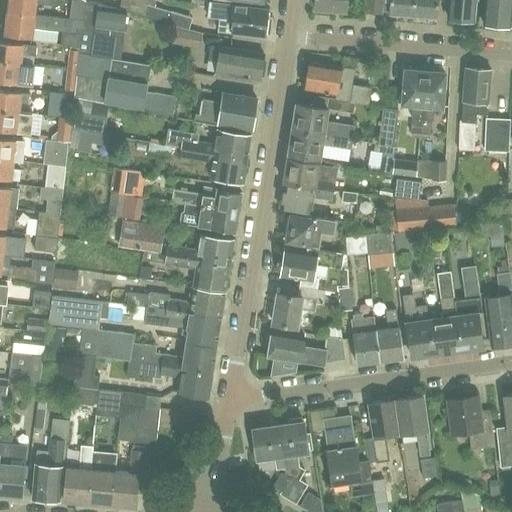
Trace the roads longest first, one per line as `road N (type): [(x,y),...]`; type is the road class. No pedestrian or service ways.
road 1 (residential): [(285,37),(229,394)]
road 2 (residential): [(229,394),(263,397),(511,363)]
road 3 (residential): [(511,56),(285,37)]
